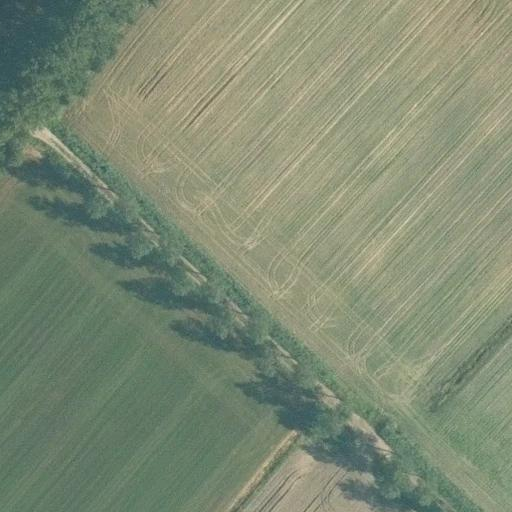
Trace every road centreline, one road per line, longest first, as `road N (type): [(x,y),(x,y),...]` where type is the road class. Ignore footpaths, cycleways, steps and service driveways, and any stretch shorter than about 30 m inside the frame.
road 1 (track): [(19,109),(459,511)]
road 2 (unclassified): [(0,132),(111,0)]
